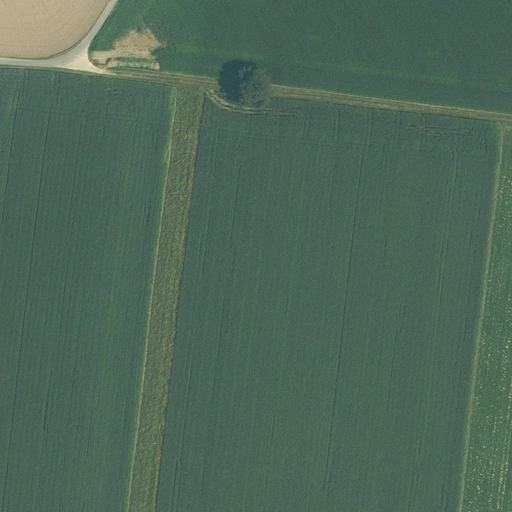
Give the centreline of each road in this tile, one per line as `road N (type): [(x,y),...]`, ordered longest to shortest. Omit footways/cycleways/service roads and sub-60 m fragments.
road 1 (track): [(55,63),(511,123)]
road 2 (unclassified): [(112,0),(72,55),(55,63),(0,59)]
